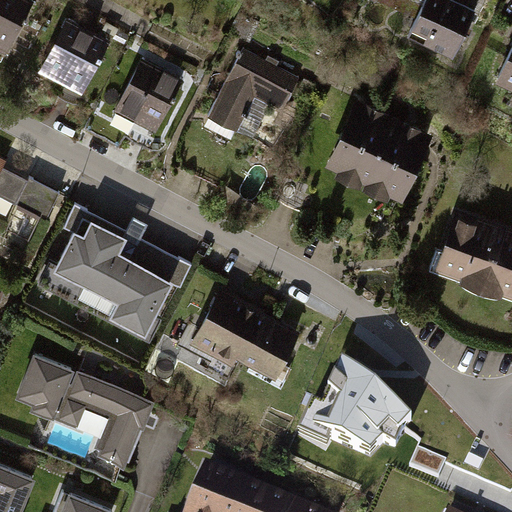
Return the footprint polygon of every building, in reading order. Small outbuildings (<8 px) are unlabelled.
[(34,2),(31,0),(0,0),(0,50),(7,54),(34,2)] [(476,10),(455,0),(425,0),(408,36),(453,57),(476,10)] [(107,47),(69,27),(42,77),(81,97),(107,47)] [(511,48),(499,77),(511,83),(511,48)] [(302,81),(248,52),(213,117),(241,132),(258,100),(284,114),(302,81)] [(182,84),(142,65),(117,115),(158,135),(182,84)] [(431,138),(357,105),(329,169),(403,202),(431,138)] [(27,178),(1,165),(0,167),(0,193),(16,201),(27,178)] [(27,178),(16,201),(46,215),(58,188),(28,175),(27,178)] [(126,229),(74,202),(64,222),(72,226),(52,263),(116,297),(106,314),(141,333),(170,278),(180,284),(191,263),(141,236),(147,225),(132,217),(126,229)] [(511,228),(455,209),(434,267),(511,294),(511,228)] [(256,303),(221,284),(198,327),(188,321),(176,344),(201,357),(198,363),(227,379),(238,358),(249,364),(247,369),(281,387),(292,367),(283,361),(299,332),(255,309),(254,308),(256,303)] [(155,397),(38,348),(19,392),(105,428),(98,443),(130,457),(155,397)] [(412,421),(342,361),(323,405),(313,400),(298,433),(327,446),(331,437),(370,456),(383,440),(395,447),(403,429),(412,421)] [(447,460),(419,448),(411,465),(439,477),(447,460)] [(317,511),(208,466),(188,511),(317,511)] [(24,511),(36,485),(0,469),(0,511),(24,511)] [(104,511),(66,498),(60,511),(104,511)]
